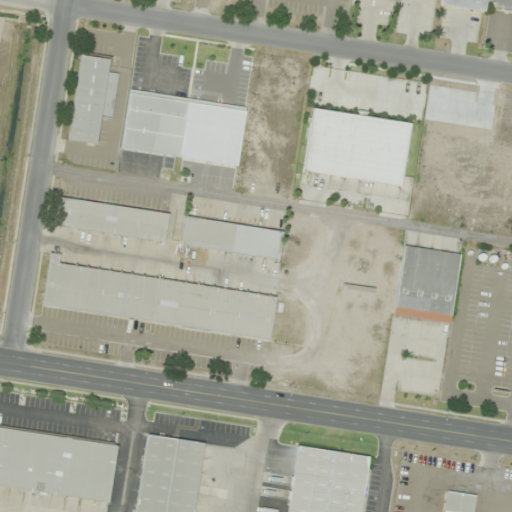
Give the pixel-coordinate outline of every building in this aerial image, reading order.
[(511,0),(440,0),(440,6),(483,11),(484,6),(511,9),(511,0)] [(109,60),(79,56),(68,141),(97,145),(100,117),(112,119),(118,74),(108,72),(109,60)] [(121,150),(180,158),(187,98),(129,91),(121,150)] [(400,186),(410,122),(311,108),(302,172),(400,186)] [(168,213),(57,197),(53,227),(164,242),(168,213)] [(282,232),(184,216),(179,245),(277,261),(282,232)] [(458,253),(402,246),(392,315),(449,323),(458,253)] [(58,263),(60,252),(50,250),(42,305),(268,341),(275,297),(58,263)] [(0,486),(108,503),(116,445),(0,428),(0,486)] [(191,511),(202,444),(146,435),(134,511),(191,511)] [(286,511),(359,511),(368,457),(297,446),(286,511)] [(472,511),(474,495),(445,492),(442,511),(472,511)]
